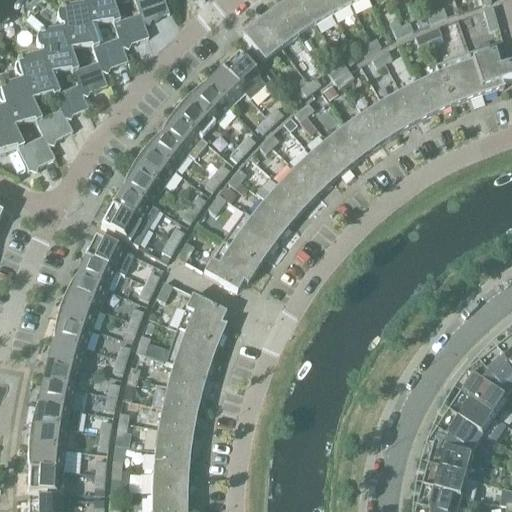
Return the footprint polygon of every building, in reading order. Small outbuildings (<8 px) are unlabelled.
[(118,25),(111,5),(109,5),(108,5),(107,0),(77,0),(78,1),(81,5),(83,4),(83,8),(84,8),(87,29),(88,29),(90,29),(111,26),(117,43),(118,43),(119,46),(122,45),(128,43),(130,48),(147,42),(140,22),(138,18),(118,25)] [(107,0),(108,5),(109,5),(111,5),(132,1),(138,18),(140,22),(149,19),(151,24),(168,18),(162,0),(142,0),(139,1),(138,0),(107,0)] [(294,0),(288,4),(276,12),(296,41),(313,30),(294,0)] [(294,0),(313,30),(330,19),(319,0),(294,0)] [(319,0),(330,19),(348,10),(343,0),(319,0)] [(343,0),(348,10),(367,1),(366,0),(343,0)] [(490,6),(489,4),(487,0),(477,0),(481,9),(490,6)] [(97,50),(90,29),(88,29),(87,29),(84,8),(83,8),(59,12),(59,15),(58,15),(56,19),(57,26),(60,29),(62,29),(63,32),(66,53),(67,53),(67,54),(69,53),(90,50),(90,51),(96,67),(97,67),(98,71),(99,70),(104,69),(107,67),(108,70),(109,72),(114,71),(126,66),(119,46),(118,43),(117,43),(97,50)] [(270,16),(259,25),(279,53),(296,41),(276,12),(270,16)] [(442,12),(433,16),(437,25),(445,21),(442,12)] [(482,15),(488,35),(497,33),(491,12),(482,15)] [(437,25),(433,16),(425,19),(429,28),(437,25)] [(279,53),(259,25),(253,29),(241,39),(263,66),(279,53)] [(408,27),(400,31),(404,39),(412,36),(408,27)] [(404,39),(400,31),(392,34),(396,43),(404,39)] [(437,31),(422,38),(425,47),(441,40),(437,31)] [(75,69),(69,53),(67,54),(67,53),(66,53),(63,32),(38,36),(38,39),(37,39),(35,43),(36,50),(39,53),(41,53),(41,56),(42,56),(46,78),(47,78),(47,79),(50,78),(70,74),(70,75),(76,89),(77,91),(77,90),(79,94),(87,92),(88,96),(105,91),(106,90),(99,70),(98,71),(97,67),(96,67),(77,74),(75,69)] [(425,47),(422,38),(413,41),(417,50),(425,47)] [(375,43),(367,48),(371,56),(380,51),(375,43)] [(488,51),(467,58),(482,99),(502,92),(500,87),(511,84),(501,47),(488,51)] [(371,56),(367,48),(359,52),(364,60),(371,56)] [(350,53),(342,58),(349,70),(357,65),(350,53)] [(386,55),(378,59),(383,68),(391,64),(386,55)] [(58,97),(50,78),(47,79),(47,78),(46,78),(42,56),(41,56),(15,64),(16,67),(14,67),(13,72),(15,78),(19,81),(21,80),(22,83),(28,104),(30,104),(51,98),(59,114),(60,114),(61,118),(62,117),(69,114),(71,119),(87,113),(79,94),(77,90),(77,91),(76,89),(67,93),(58,97)] [(237,58),(221,73),(243,98),(260,83),(237,58)] [(433,70),(436,78),(452,110),(463,105),(482,99),(467,58),(454,62),(433,70)] [(383,68),(378,59),(370,64),(375,72),(383,68)] [(341,66),(334,71),(340,80),(347,75),(341,66)] [(327,77),(333,85),(340,80),(334,71),(327,77)] [(221,73),(205,88),(228,112),(243,98),(221,73)] [(7,74),(0,76),(0,88),(10,86),(7,74)] [(347,75),(340,80),(345,87),(352,82),(347,75)] [(436,78),(417,87),(433,118),(452,110),(436,78)] [(340,80),(333,85),(338,92),(345,87),(340,80)] [(314,82),(307,88),(312,95),(320,90),(314,82)] [(40,123),(30,104),(28,104),(22,83),(0,90),(0,106),(1,108),(3,107),(4,110),(9,129),(10,129),(10,131),(11,130),(11,131),(13,130),(33,124),(34,125),(41,141),(42,140),(43,144),(44,144),(52,140),(55,144),(71,136),(62,117),(61,118),(60,114),(59,114),(40,123)] [(417,87),(397,97),(415,127),(433,118),(417,87)] [(193,97),(187,102),(214,127),(228,112),(205,88),(199,92),(193,97)] [(312,95),(307,88),(299,93),(305,101),(312,95)] [(331,90),(322,96),(328,104),(336,98),(331,90)] [(397,97),(378,108),(397,137),(415,127),(397,97)] [(177,113),(172,119),(200,143),(214,127),(187,102),(182,107),(177,113)] [(307,108),(300,113),(306,121),(313,115),(307,108)] [(378,108),(360,120),(380,148),(397,137),(378,108)] [(22,149),(13,130),(11,131),(11,130),(10,131),(10,129),(9,129),(4,110),(0,111),(0,155),(15,151),(16,153),(26,173),(28,175),(29,175),(26,170),(35,166),(37,171),(44,167),(45,167),(53,163),(44,144),(43,144),(42,140),(41,141),(32,145),(22,150),(22,149)] [(276,112),(266,122),(272,129),(283,120),(276,112)] [(306,121),(300,113),(293,119),(299,126),(306,121)] [(164,131),(160,138),(187,159),(200,143),(172,119),(168,125),(164,131)] [(360,120),(342,132),(363,160),(380,148),(360,120)] [(272,129),(266,122),(255,131),(262,139),(272,129)] [(289,122),(282,129),(288,136),(296,130),(289,122)] [(342,132),(324,145),(347,172),(363,160),(342,132)] [(149,148),(144,153),(174,175),(187,159),(160,138),(154,143),(149,148)] [(271,139),(264,145),(271,152),(277,146),(271,139)] [(247,140),(238,150),(245,156),(255,146),(247,140)] [(271,152),(264,145),(258,151),(264,158),(271,152)] [(324,145),(308,160),(332,185),(347,172),(324,145)] [(245,156),(238,150),(228,160),(236,167),(245,156)] [(135,166),(131,172),(162,192),(174,175),(144,153),(139,159),(135,166)] [(308,160),(292,175),(317,199),(332,185),(308,160)] [(221,169),(212,179),(220,186),(229,175),(221,169)] [(127,178),(124,185),(122,192),(150,210),(162,192),(131,172),(127,178)] [(238,174),(232,180),(239,187),(245,180),(238,174)] [(292,175),(277,190),(303,214),(317,199),(292,175)] [(220,186),(212,179),(203,190),(211,197),(220,186)] [(239,187),(232,180),(226,187),(234,193),(239,187)] [(277,190),(262,207),(289,229),(303,214),(277,190)] [(224,191),(218,199),(230,208),(236,200),(224,191)] [(122,192),(111,210),(147,232),(158,214),(150,210),(122,192)] [(217,199),(206,213),(214,219),(225,205),(217,199)] [(197,200),(189,211),(197,217),(205,205),(197,200)] [(262,207),(248,223),(276,245),(289,229),(262,207)] [(147,232),(111,210),(99,230),(129,246),(137,251),(147,232)] [(197,217),(189,211),(181,223),(189,228),(197,217)] [(228,237),(221,248),(257,271),(264,261),(276,245),(248,223),(242,218),(228,237)] [(175,232),(168,244),(176,249),(183,237),(175,232)] [(93,241),(84,262),(114,276),(124,256),(93,241)] [(176,249),(168,244),(161,256),(163,257),(169,261),(176,249)] [(176,263),(184,268),(193,252),(184,247),(176,263)] [(257,271),(221,248),(209,266),(202,278),(236,296),(242,286),(246,289),(257,271)] [(163,257),(159,264),(166,268),(167,266),(169,261),(163,257)] [(84,262),(75,281),(75,282),(106,295),(114,276),(84,262)] [(150,277),(144,289),(153,294),(159,281),(150,277)] [(67,294),(63,301),(98,314),(106,295),(75,282),(75,281),(70,287),(67,294)] [(155,303),(164,307),(172,291),(163,287),(155,303)] [(153,294),(144,289),(138,302),(147,306),(153,294)] [(191,300),(175,336),(216,350),(225,330),(220,328),(225,317),(191,300)] [(58,315),(55,322),(91,334),(98,314),(63,301),(60,308),(58,315)] [(134,313),(129,325),(138,329),(143,316),(134,313)] [(52,337),(52,344),(84,354),(91,334),(55,322),(54,330),(52,337)] [(138,329),(129,325),(124,339),(133,342),(138,329)] [(163,370),(171,372),(206,380),(212,361),(216,350),(175,336),(170,348),(163,370)] [(140,341),(135,358),(144,361),(149,343),(140,341)] [(511,343),(497,355),(511,374),(511,343)] [(52,344),(46,365),(79,374),(84,354),(52,344)] [(120,350),(116,363),(126,366),(129,352),(120,350)] [(511,374),(497,355),(480,369),(505,400),(511,394),(511,374)] [(126,366),(116,363),(112,376),(121,379),(126,366)] [(46,365),(42,387),(75,393),(79,374),(46,365)] [(473,383),(461,400),(494,422),(507,403),(505,400),(480,369),(466,380),(467,381),(468,380),(473,383)] [(130,372),(128,380),(137,383),(139,374),(130,372)] [(171,372),(165,393),(200,400),(206,380),(171,372)] [(137,383),(128,380),(125,389),(135,392),(137,383)] [(42,387),(36,407),(70,414),(75,393),(42,387)] [(109,387),(106,401),(116,403),(119,389),(109,387)] [(165,393),(160,414),(195,419),(200,400),(165,393)] [(461,400),(449,418),(482,440),(494,422),(461,400)] [(116,403),(106,401),(103,414),(113,416),(116,403)] [(32,422),(30,429),(66,435),(70,414),(36,407),(34,415),(32,422)] [(160,414),(156,435),(191,439),(195,419),(160,414)] [(119,418),(117,427),(127,428),(128,420),(119,418)] [(449,418),(438,436),(471,458),(482,440),(449,418)] [(101,426),(99,440),(109,441),(111,428),(101,426)] [(127,428),(117,427),(116,436),(125,437),(127,428)] [(27,444),(27,452),(64,455),(66,435),(30,429),(28,437),(27,444)] [(156,435),(153,457),(188,459),(191,439),(156,435)] [(116,436),(113,451),(124,452),(126,452),(129,438),(125,437),(116,436)] [(434,452),(429,472),(467,482),(473,460),(471,458),(438,436),(428,451),(429,452),(430,451),(434,452)] [(109,441),(99,440),(97,453),(107,455),(109,441)] [(27,467),(28,474),(62,476),(64,455),(27,452),(27,459),(27,467)] [(153,457),(151,478),(187,480),(188,459),(153,457)] [(95,465),(94,479),(104,480),(105,466),(95,465)] [(112,465),(111,474),(120,475),(121,466),(112,465)] [(429,472),(423,493),(461,503),(473,505),(479,486),(467,482),(429,472)] [(62,476),(28,474),(27,496),(61,498),(62,476)] [(120,475),(111,474),(110,483),(120,484),(120,475)] [(110,483),(109,498),(127,499),(128,475),(120,475),(120,484),(110,483)] [(151,478),(150,500),(185,500),(187,480),(151,478)] [(104,480),(94,479),(93,493),(103,493),(104,480)] [(423,493),(418,511),(459,511),(461,503),(423,493)] [(150,500),(150,511),(185,511),(185,500),(150,500)]
